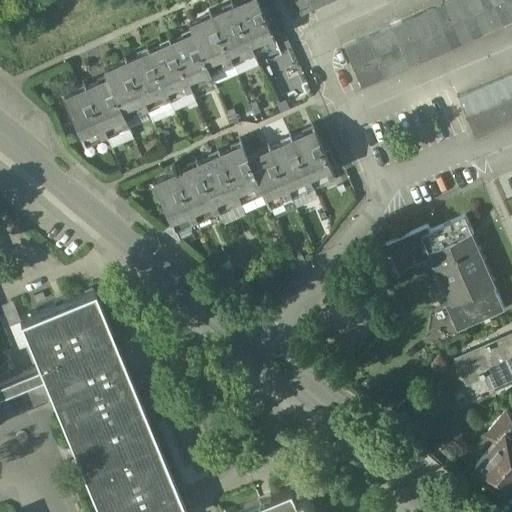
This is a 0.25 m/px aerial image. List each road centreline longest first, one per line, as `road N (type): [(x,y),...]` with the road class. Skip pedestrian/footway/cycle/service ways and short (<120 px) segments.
road 1 (residential): [(388,0),(308,35),(374,195),(253,343)]
road 2 (residential): [(253,343),(0,129)]
road 3 (residential): [(458,511),(253,343)]
